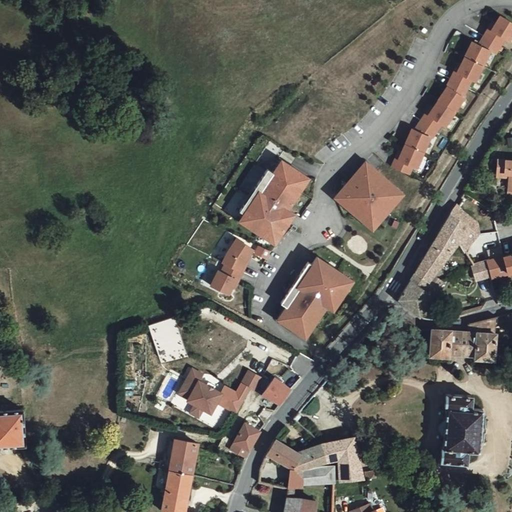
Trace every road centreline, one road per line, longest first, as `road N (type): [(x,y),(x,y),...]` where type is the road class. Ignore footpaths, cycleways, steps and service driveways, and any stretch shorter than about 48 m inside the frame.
road 1 (residential): [(485,0),(438,31),(384,119),(339,160),(323,189),(316,229),(273,286),(269,309),(277,329),(329,358)]
road 2 (secondary): [(511,96),(384,300)]
road 3 (secondary): [(329,358),(255,457),(235,511)]
road 4 (residential): [(384,300),(427,324),(511,307)]
